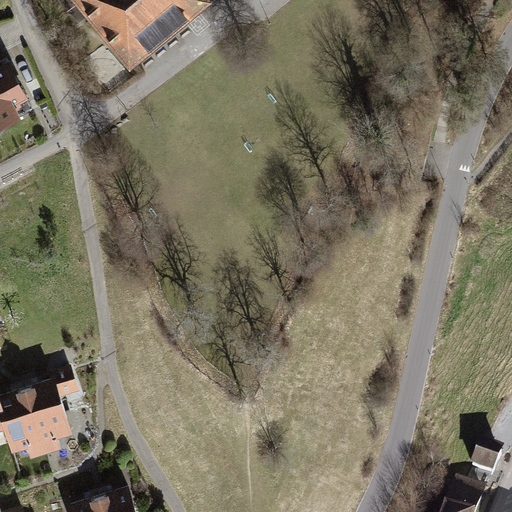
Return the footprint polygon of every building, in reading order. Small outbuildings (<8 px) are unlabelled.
[(85,0),(130,54),(195,0),(85,0)] [(10,60),(0,64),(0,122),(2,127),(24,115),(18,104),(31,97),(10,60)] [(55,368),(56,372),(63,394),(80,388),(72,362),(55,368)] [(56,372),(27,381),(50,452),(63,448),(59,435),(75,430),(63,394),(56,372)] [(27,381),(0,390),(11,424),(19,447),(29,444),(34,457),(50,452),(27,381)] [(0,389),(0,427),(11,424),(0,390),(0,389)] [(504,456),(480,445),(470,468),(494,479),(504,456)] [(457,477),(443,511),(480,511),(489,489),(457,477)] [(140,511),(131,480),(101,489),(107,511),(140,511)] [(107,511),(101,489),(68,499),(72,511),(107,511)] [(26,511),(24,503),(4,509),(4,511),(26,511)]
